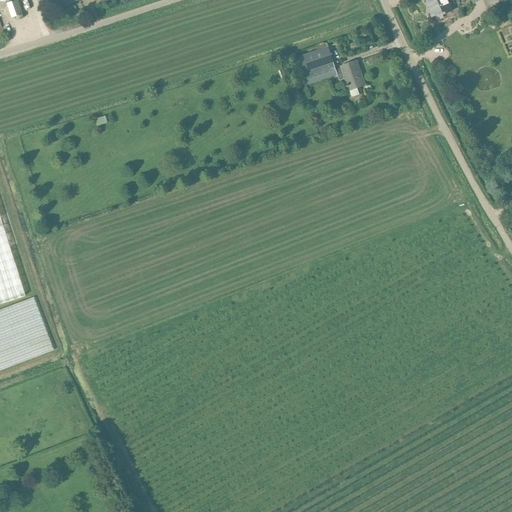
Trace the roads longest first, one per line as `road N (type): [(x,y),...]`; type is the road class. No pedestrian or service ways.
road 1 (unclassified): [(511,248),(382,0)]
road 2 (unclassified): [(0,54),(176,0)]
